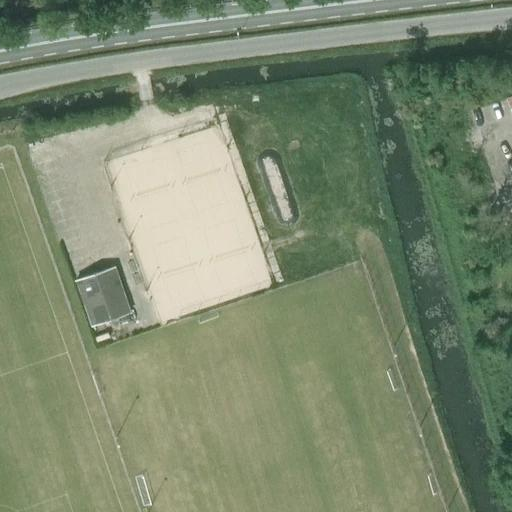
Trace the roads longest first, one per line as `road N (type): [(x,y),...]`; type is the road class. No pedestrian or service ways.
road 1 (unclassified): [(0,86),(86,68),(511,16)]
road 2 (primary): [(0,52),(390,0)]
road 3 (unknown): [(138,61),(142,126),(75,161),(99,261)]
